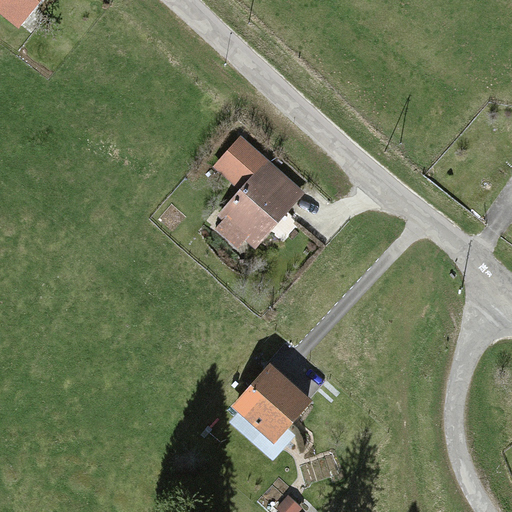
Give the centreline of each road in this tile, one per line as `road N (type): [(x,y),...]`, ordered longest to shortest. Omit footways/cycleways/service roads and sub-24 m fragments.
road 1 (unclassified): [(503,291),(425,218),(301,124),(183,0)]
road 2 (unclassified): [(485,511),(462,469),(452,416),(467,351),(503,291)]
